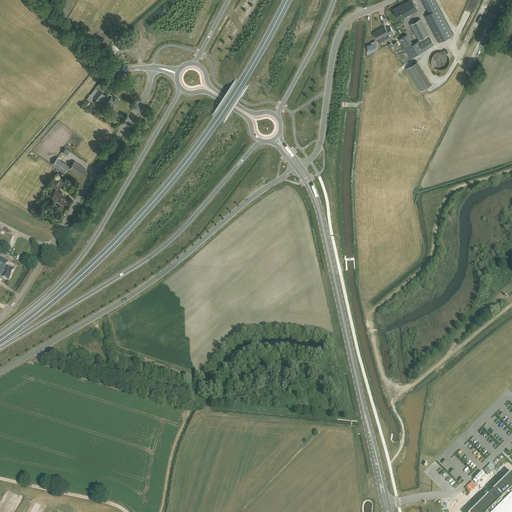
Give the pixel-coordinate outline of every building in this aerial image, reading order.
[(417,10),(412,0),(410,0),(393,10),(399,20),(417,10)] [(453,35),(434,0),(421,0),(429,14),(424,16),(438,43),(453,35)] [(429,35),(420,19),(410,24),(418,40),(417,41),(412,44),(406,34),(399,39),(410,58),(434,44),(429,35)] [(393,33),(390,26),(386,29),(385,27),(374,33),(377,39),(388,34),(389,35),(393,33)] [(511,38),(511,33),(505,28),(499,35),(509,42),(511,38)] [(113,46),(119,52),(125,46),(119,40),(113,46)] [(375,43),(367,45),(369,53),(377,50),(375,43)] [(221,46),(215,54),(223,60),(227,54),(221,51),(223,47),(221,46)] [(230,55),(233,50),(228,46),(225,51),(230,55)] [(446,53),(443,52),(439,52),(436,53),(434,55),(432,58),(431,61),(432,64),(433,67),(436,69),(439,70),(442,71),(445,70),(448,68),(450,65),(450,61),(450,58),(448,55),(446,53)] [(183,53),(157,55),(157,64),(183,62),(183,53)] [(214,54),(210,59),(226,70),(229,64),(214,54)] [(432,85),(418,62),(407,69),(421,92),(432,85)] [(201,85),(205,81),(198,75),(194,80),(201,85)] [(107,96),(98,90),(92,97),(99,102),(102,97),(107,101),(114,107),(118,102),(118,100),(116,98),(114,96),(114,97),(111,95),(109,93),(107,96)] [(65,173),(70,166),(58,158),(53,165),(65,173)] [(84,169),(74,161),(69,169),(79,176),(84,169)] [(61,181),(57,178),(52,186),(59,190),(61,187),(58,186),(61,181)] [(62,195),(55,190),(54,192),(53,191),(51,192),(49,195),(50,196),(51,197),(64,206),(68,201),(61,196),(62,195)] [(0,277),(1,279),(2,277),(8,280),(10,276),(14,270),(6,266),(8,261),(0,257),(0,277)] [(511,511),(511,496),(495,511),(511,511)]
